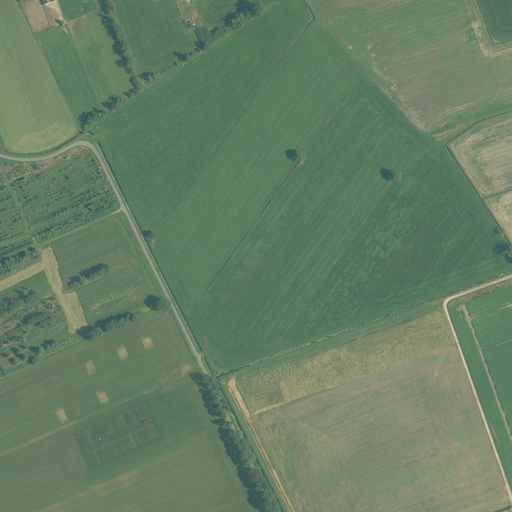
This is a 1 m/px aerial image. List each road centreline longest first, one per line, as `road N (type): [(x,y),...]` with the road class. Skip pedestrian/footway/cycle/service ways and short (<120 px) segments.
road 1 (unclassified): [(273,511),(91,145),(42,159),(0,155)]
road 2 (unclassified): [(511,277),(445,301),(511,498)]
